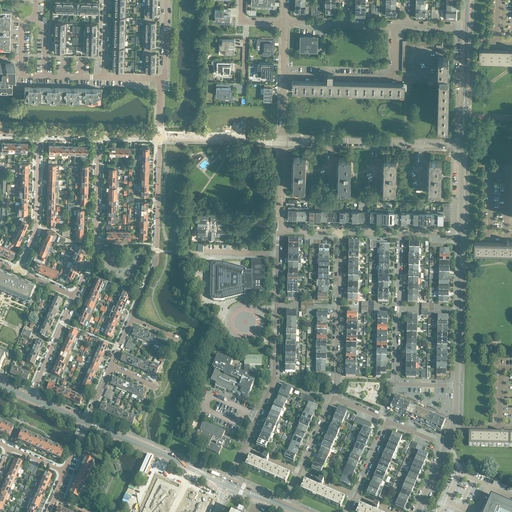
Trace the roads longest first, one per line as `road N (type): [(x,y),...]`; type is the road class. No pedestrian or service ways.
road 1 (residential): [(229,483),(273,383),(278,254)]
road 2 (residential): [(457,386),(397,379),(399,233)]
road 3 (residential): [(131,318),(156,260),(158,135)]
road 4 (residential): [(334,397),(340,231)]
road 5 (tertiary): [(229,483),(86,421)]
road 6 (residential): [(457,386),(461,235)]
road 7 (residential): [(19,269),(37,230),(40,132)]
road 8 (residential): [(282,139),(158,135)]
road 9 (residential): [(284,507),(334,397)]
